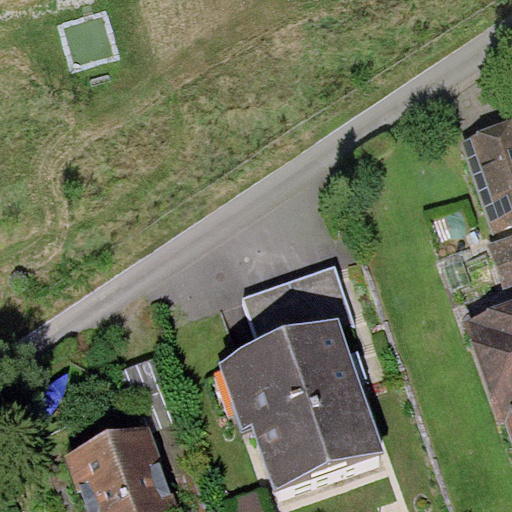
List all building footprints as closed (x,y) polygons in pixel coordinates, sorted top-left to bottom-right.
[(511,225),(511,124),(461,142),(493,233),(511,225)] [(511,236),(488,245),(504,289),(511,285),(511,236)] [(244,297),(261,345),(338,318),(342,327),(355,322),(335,265),(244,297)] [(511,301),(466,319),(511,441),(511,301)] [(261,345),(218,360),(242,430),(252,427),(274,489),(385,451),(355,366),(342,327),(338,318),(261,345)] [(154,359),(117,372),(136,426),(148,421),(151,431),(177,422),(154,359)] [(180,511),(151,431),(148,421),(136,426),(65,451),(86,511),(180,511)] [(268,511),(262,491),(226,503),(228,511),(268,511)]
